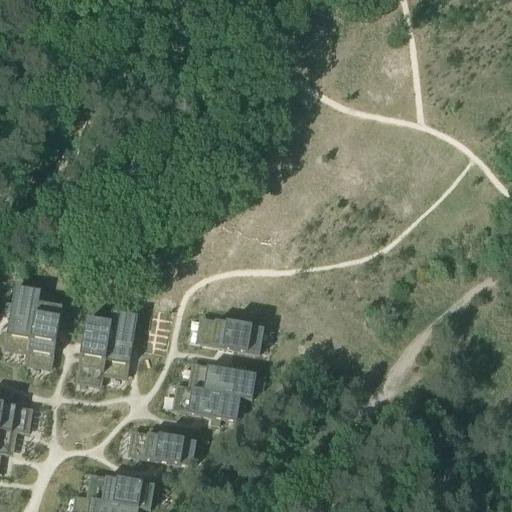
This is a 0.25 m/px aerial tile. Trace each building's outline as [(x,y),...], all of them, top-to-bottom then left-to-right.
[(6,307),(4,316),(11,317),(5,352),(29,356),(37,308),(39,295),(15,291),(13,308),(6,307)] [(29,356),(27,368),(51,372),(57,335),(65,336),(66,327),(59,326),(61,312),(37,308),(29,356)] [(111,328),(103,376),(127,380),(137,320),(113,316),(111,328)] [(204,323),(199,349),(259,359),(264,333),(204,323)] [(77,337),(76,346),(83,347),(77,383),(101,388),(103,376),(111,328),(87,324),(84,338),(77,337)] [(196,370),(192,394),(240,402),(252,404),(256,380),(242,377),(243,371),(234,369),(233,376),(196,370)] [(180,392),(176,416),(236,426),(240,402),(192,394),(180,392)] [(0,408),(0,432),(23,437),(25,425),(30,425),(32,414),(0,408)] [(0,457),(7,459),(9,446),(15,447),(17,437),(23,438),(23,437),(0,432),(0,457)] [(136,438),(132,462),(192,472),(196,447),(157,441),(158,434),(149,433),(148,440),(136,438)] [(94,481),(90,505),(131,511),(150,511),(154,491),(140,489),(141,481),(132,480),(131,487),(94,481)] [(79,503),(77,511),(131,511),(90,505),(79,503)]
